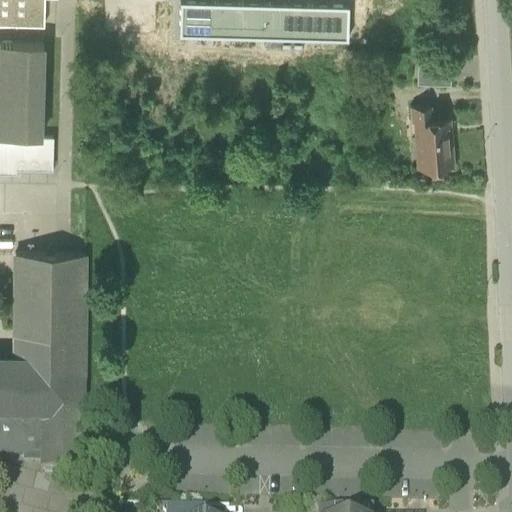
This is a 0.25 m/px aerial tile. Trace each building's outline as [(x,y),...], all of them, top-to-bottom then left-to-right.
[(0,0),(0,23),(3,24),(44,25),(44,0),(0,0)] [(348,5),(180,1),(179,34),(347,39),(348,5)] [(43,43),(0,41),(0,134),(41,136),(43,43)] [(417,84),(451,85),(452,54),(418,53),(417,84)] [(410,105),(412,120),(416,120),(416,119),(432,118),(431,104),(410,105)] [(440,165),(440,167),(453,166),(452,153),(450,154),(449,126),(450,125),(450,117),(432,118),(416,119),(416,120),(419,120),(420,137),(417,137),(419,167),(440,165)] [(0,167),(17,168),(52,169),(53,137),(0,135),(0,167)] [(16,252),(15,335),(44,335),(43,423),(43,456),(42,472),(82,473),(85,253),(16,252)] [(0,427),(15,426),(43,423),(44,335),(15,335),(15,357),(0,356),(0,427)] [(0,445),(0,460),(43,456),(43,423),(15,426),(15,444),(0,445)] [(0,445),(15,444),(15,426),(0,427),(0,445)]
